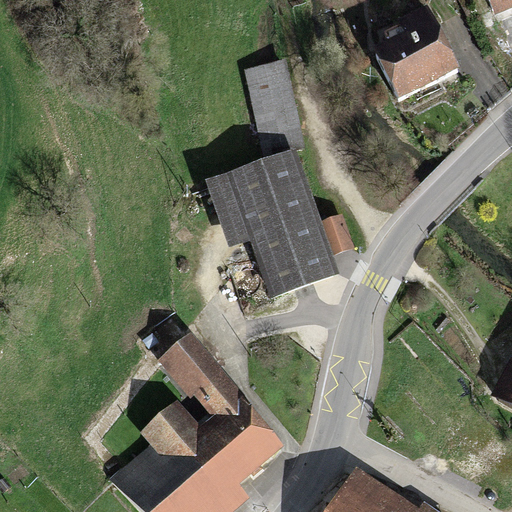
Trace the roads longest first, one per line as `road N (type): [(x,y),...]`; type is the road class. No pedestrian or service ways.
road 1 (tertiary): [(511,128),(416,219),(373,279),(331,439)]
road 2 (residential): [(482,511),(331,439)]
